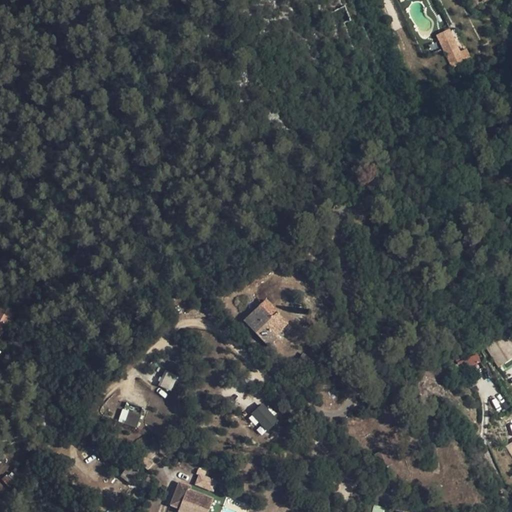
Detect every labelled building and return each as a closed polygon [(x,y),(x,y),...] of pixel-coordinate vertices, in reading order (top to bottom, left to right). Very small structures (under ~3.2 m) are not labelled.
[(448,32),(436,37),(451,69),(469,60),(464,51),(458,54),(448,32)] [(266,300),(260,305),(273,318),(278,312),(266,300)] [(260,305),(243,321),(268,347),(277,338),(275,335),(288,323),(278,312),(273,318),(260,305)] [(14,316),(0,307),(0,335),(1,336),(14,316)] [(497,335),(501,341),(509,336),(505,331),(497,335)] [(492,337),(483,343),(487,350),(497,343),(492,337)] [(461,351),(453,354),(456,361),(464,358),(461,351)] [(177,376),(165,370),(158,386),(170,392),(177,376)] [(143,407),(125,400),(118,422),(136,428),(143,407)] [(263,406),(253,414),(267,430),(277,422),(263,406)] [(384,461),(389,459),(385,449),(373,454),(380,470),(386,467),(384,461)] [(152,463),(148,459),(142,466),(147,470),(152,463)] [(386,467),(392,464),(389,459),(384,461),(386,467)] [(141,476),(128,466),(121,475),(134,485),(141,476)] [(305,468),(295,490),(308,494),(317,472),(305,468)] [(2,477),(7,487),(18,482),(13,472),(2,477)] [(216,482),(198,475),(194,485),(213,492),(216,482)] [(184,511),(205,511),(211,500),(188,491),(190,487),(179,483),(170,505),(181,510),(180,510),(184,511)] [(376,505),(383,506),(385,501),(386,502),(389,490),(379,487),(376,505)] [(365,502),(363,511),(369,511),(371,503),(365,502)]
